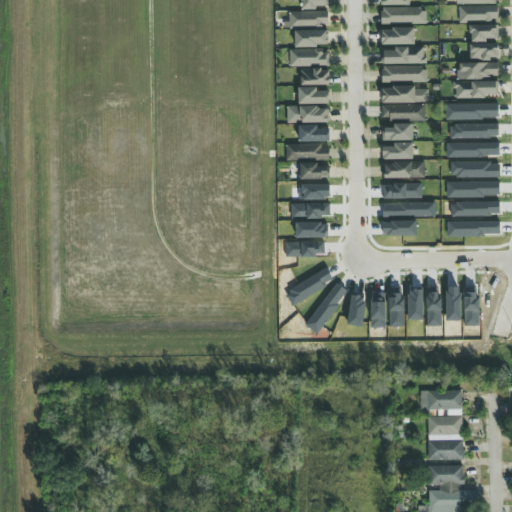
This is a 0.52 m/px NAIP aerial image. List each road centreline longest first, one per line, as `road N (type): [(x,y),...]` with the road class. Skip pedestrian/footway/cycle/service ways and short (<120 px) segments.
road 1 (residential): [(352,174),(355,248),(365,261),(511,262)]
road 2 (residential): [(352,174),(352,0)]
